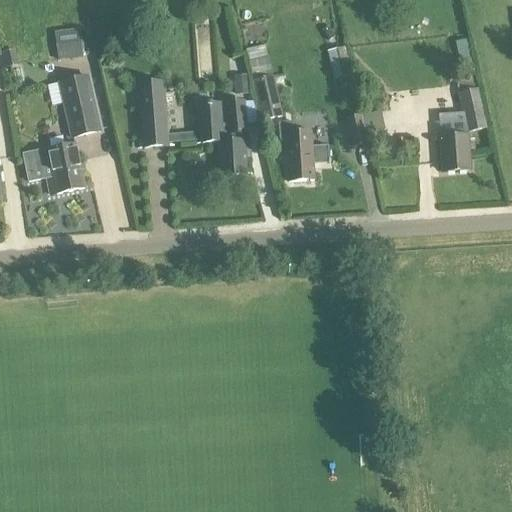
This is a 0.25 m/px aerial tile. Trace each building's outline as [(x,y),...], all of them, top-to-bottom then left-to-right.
[(59,63),(83,60),(79,31),(55,35),(59,63)] [(331,54),(338,82),(356,78),(350,49),(331,54)] [(249,62),(262,121),(284,116),(276,76),(274,77),(269,57),(249,62)] [(234,78),(236,97),(250,96),(249,77),(234,78)] [(103,135),(90,78),(57,85),(71,143),(103,135)] [(462,95),(480,91),(477,78),(460,81),(462,95)] [(173,146),(172,137),(168,84),(141,86),(146,152),(173,150),(173,146)] [(462,95),(459,96),(467,136),(489,131),(480,91),(462,95)] [(172,137),(173,146),(204,143),(205,148),(220,146),(222,179),(247,177),(246,160),(247,159),(246,143),(249,143),(245,104),(200,108),(202,135),(172,137)] [(364,118),(349,121),(355,151),(370,147),(364,118)] [(293,125),(279,126),(280,144),(286,144),(289,185),(315,183),(314,168),(329,167),(328,149),(313,150),(312,150),(311,136),(294,137),(293,125)] [(469,138),(451,140),(441,141),(443,174),(472,172),(469,138)] [(30,184),(47,180),(54,179),(57,197),(85,191),(76,146),(24,156),(30,184)]
